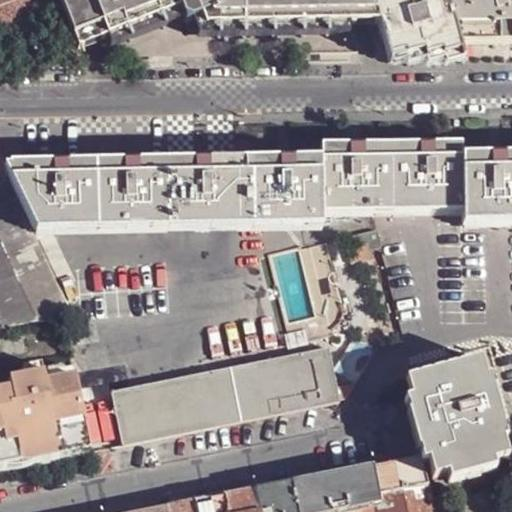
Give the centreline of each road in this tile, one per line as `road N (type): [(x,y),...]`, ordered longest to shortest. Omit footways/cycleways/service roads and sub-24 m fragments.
road 1 (residential): [(0,98),(511,90)]
road 2 (residential): [(28,511),(335,447)]
